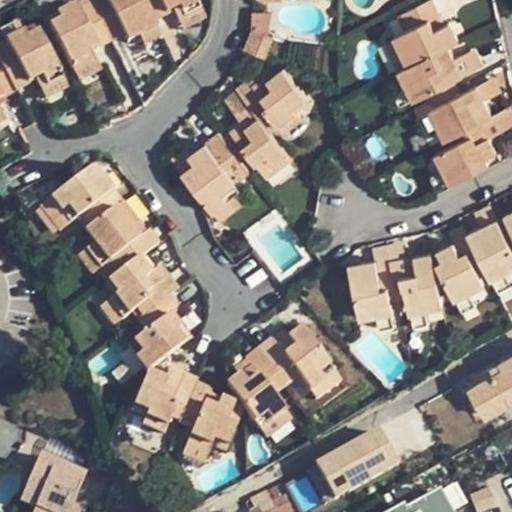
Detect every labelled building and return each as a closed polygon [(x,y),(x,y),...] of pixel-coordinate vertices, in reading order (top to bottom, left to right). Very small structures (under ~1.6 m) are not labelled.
[(46,17),(75,69),(97,57),(94,51),(126,33),(129,38),(141,31),(157,23),(155,18),(175,8),(180,17),(201,5),(198,0),(90,0),(79,6),(76,1),(46,17)] [(453,18),(451,19),(447,21),(437,26),(432,16),(442,11),(435,0),(427,0),(405,11),(413,26),(397,33),(399,37),(412,64),(452,43),(455,42),(463,38),(453,18)] [(207,14),(201,5),(180,17),(186,25),(207,14)] [(160,27),(180,17),(175,8),(155,18),(157,23),(160,27)] [(255,10),(254,29),(267,34),(269,10),(255,10)] [(447,21),(442,11),(432,16),(437,26),(447,21)] [(162,32),(160,27),(157,23),(141,31),(146,41),(162,32)] [(0,96),(31,79),(37,89),(60,76),(32,26),(5,40),(7,45),(0,49),(0,96)] [(273,37),(267,34),(254,29),(253,29),(244,48),(265,57),(273,37)] [(390,41),(403,68),(412,64),(399,37),(390,41)] [(432,89),(451,79),(458,76),(491,59),(483,41),(458,53),(452,43),(412,64),(403,68),(411,83),(416,95),(417,97),(432,89)] [(101,65),(97,57),(75,69),(79,77),(101,65)] [(260,68),(247,78),(252,85),(265,75),(260,68)] [(264,109),(278,126),(282,132),(301,118),(296,111),(308,102),(282,68),(268,79),(265,75),(252,85),(266,102),(262,106),(264,109)] [(496,74),(481,83),(488,96),(503,88),(496,74)] [(64,85),(60,76),(37,89),(41,97),(64,85)] [(461,83),(458,76),(451,79),(432,89),(436,97),(448,90),(461,83)] [(235,87),(245,100),(251,107),(257,115),(264,109),(262,106),(266,102),(252,85),(247,78),(235,87)] [(403,101),(416,95),(411,83),(397,89),(403,101)] [(461,83),(448,90),(436,97),(440,104),(446,101),(464,91),(461,83)] [(464,91),(446,101),(440,104),(443,111),(446,119),(455,135),(462,131),(471,127),(485,119),(497,113),(488,96),(481,83),(464,91)] [(251,107),(245,100),(232,110),(238,118),(251,107)] [(431,127),(440,122),(446,119),(443,111),(440,104),(422,113),(431,127)] [(511,104),(497,113),(485,119),(494,135),(511,125),(511,104)] [(257,115),(251,107),(238,118),(240,121),(229,129),(255,163),(266,155),(273,161),(286,150),(271,130),(257,115)] [(271,130),(278,126),(264,109),(257,115),(271,130)] [(475,134),(466,139),(442,151),(450,165),(457,179),(482,166),(479,159),(491,151),(500,147),(494,135),(485,119),(471,127),(475,134)] [(462,131),(466,139),(475,134),(471,127),(462,131)] [(222,192),(230,186),(250,170),(220,131),(194,152),(176,164),(213,212),(227,200),(222,192)] [(171,157),(176,164),(194,152),(188,144),(171,157)] [(292,158),(286,150),(273,161),(266,155),(255,163),(266,178),(292,158)] [(494,160),(491,151),(479,159),(482,166),(494,160)] [(442,186),(457,179),(450,165),(435,172),(442,186)] [(93,167),(88,170),(97,180),(101,178),(93,167)] [(137,224),(101,178),(97,180),(88,170),(49,200),(68,225),(81,216),(89,228),(84,232),(93,244),(85,251),(100,270),(115,259),(124,270),(108,282),(117,294),(107,300),(123,319),(137,309),(148,301),(144,296),(162,283),(154,271),(148,275),(138,260),(158,243),(150,233),(145,234),(140,239),(132,228),(137,224)] [(241,203),(230,186),(222,192),(227,200),(213,212),(220,220),(241,203)] [(58,232),(68,225),(49,200),(39,207),(58,232)] [(480,209),(487,223),(503,214),(496,200),(480,209)] [(511,231),(511,229),(503,214),(487,223),(474,229),(489,259),(497,276),(499,274),(511,267),(511,231)] [(454,229),(460,240),(467,253),(473,250),(480,264),(489,259),(474,229),(470,221),(454,229)] [(145,234),(137,224),(132,228),(140,239),(145,234)] [(407,239),(391,242),(395,258),(410,255),(407,239)] [(467,253),(460,240),(444,248),(450,259),(443,263),(463,298),(464,297),(477,290),(490,283),(480,264),(473,250),(467,253)] [(378,245),(380,258),(384,275),(390,274),(395,300),(403,298),(395,258),(391,242),(378,245)] [(92,276),(100,270),(85,251),(76,256),(92,276)] [(414,310),(417,310),(432,307),(448,304),(437,251),(420,253),(423,262),(412,264),(410,255),(395,258),(403,298),(412,296),(414,310)] [(420,253),(410,255),(412,264),(423,262),(420,253)] [(384,275),(380,258),(354,263),(365,316),(382,314),(398,311),(395,300),(390,274),(384,275)] [(159,267),(154,271),(162,283),(168,279),(159,267)] [(511,284),(511,267),(499,274),(506,288),(511,284)] [(146,373),(183,344),(173,331),(178,327),(170,315),(178,308),(170,296),(176,290),(168,279),(162,283),(144,296),(148,301),(137,309),(142,316),(137,320),(146,332),(126,347),(134,359),(146,373)] [(484,303),(477,290),(464,297),(471,310),(484,303)] [(113,326),(123,319),(107,300),(99,306),(113,326)] [(435,322),(432,307),(417,310),(420,325),(435,322)] [(401,325),(398,311),(382,314),(385,328),(401,325)] [(188,340),(178,327),(173,331),(183,344),(188,340)] [(255,367),(243,376),(231,386),(261,427),(287,408),(277,396),(302,377),(311,390),(337,370),(306,330),(292,340),(280,349),(273,340),(249,359),(255,367)] [(285,332),(273,340),(280,349),(292,340),(285,332)] [(126,365),(134,359),(126,347),(118,353),(126,365)] [(511,354),(476,374),(479,380),(472,385),(488,414),(511,400),(511,354)] [(237,368),(243,376),(255,367),(249,359),(237,368)] [(168,370),(166,374),(181,380),(184,376),(168,370)] [(345,381),(337,370),(311,390),(319,400),(345,381)] [(195,380),(184,376),(181,380),(166,374),(163,381),(145,374),(130,412),(143,418),(139,425),(162,434),(170,418),(179,421),(178,425),(191,431),(182,455),(202,465),(211,447),(225,452),(242,409),(219,400),(215,408),(203,403),(208,389),(194,383),(195,380)] [(220,395),(208,389),(203,403),(215,408),(219,400),(220,395)] [(295,419),(287,408),(261,427),(270,438),(295,419)] [(155,450),(162,434),(139,425),(133,439),(155,450)] [(381,433),(319,468),(338,501),(399,466),(381,433)] [(63,478),(66,468),(43,457),(22,506),(35,511),(85,511),(88,507),(77,503),(84,487),(63,478)] [(88,478),(66,468),(63,478),(84,487),(88,478)] [(330,505),(338,501),(319,468),(312,472),(330,505)] [(453,510),(467,503),(457,483),(443,490),(453,510)] [(491,488),(473,496),(479,511),(481,511),(498,505),(491,488)] [(256,509),(250,511),(291,511),(287,504),(283,496),(278,498),(275,490),(252,502),(256,509)] [(402,509),(397,511),(448,511),(437,493),(404,511),(402,509)]
